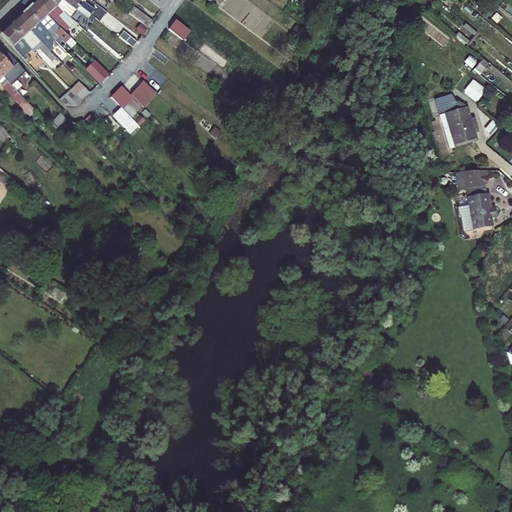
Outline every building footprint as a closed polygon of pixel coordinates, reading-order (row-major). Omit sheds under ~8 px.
[(74,35),(57,17),(63,11),(51,0),(37,0),(35,2),(61,27),(71,38),(74,35)] [(72,19),(78,12),(88,19),(90,16),(70,0),(51,0),(63,11),(72,19)] [(70,0),(90,16),(94,11),(84,3),(82,2),(83,0),(70,0)] [(149,0),(160,8),(166,0),(149,0)] [(55,32),(61,27),(35,2),(27,10),(45,29),(49,25),(55,32)] [(129,13),(148,28),(153,21),(134,7),(129,13)] [(60,62),(64,66),(70,60),(56,45),(53,48),(43,37),(48,32),(45,29),(27,10),(18,18),(40,42),(43,44),(60,62)] [(9,26),(32,50),(37,45),(40,42),(18,18),(9,26)] [(466,25),(464,28),(475,37),(478,34),(466,25)] [(13,48),(27,64),(31,60),(27,54),(32,50),(9,26),(0,35),(13,48)] [(120,38),(133,48),(137,42),(124,32),(120,38)] [(74,35),(71,38),(78,44),(82,40),(75,34),(74,35)] [(461,40),(468,46),(470,43),(463,37),(461,40)] [(38,48),(56,67),(60,62),(43,44),(39,47),(38,48)] [(458,70),(466,59),(446,45),(431,66),(456,83),(462,73),(458,70)] [(0,74),(12,87),(20,95),(25,90),(13,77),(22,69),(3,48),(0,50),(0,74)] [(489,65),(483,60),(475,68),(482,74),(489,65)] [(422,85),(432,93),(442,81),(431,73),(422,85)] [(12,87),(0,74),(0,84),(30,116),(36,111),(20,95),(12,87)] [(476,102),(486,90),(473,79),(463,92),(476,102)] [(70,90),(81,101),(89,94),(79,82),(70,90)] [(143,82),(131,96),(144,108),(156,94),(143,82)] [(111,98),(122,109),(133,99),(122,87),(111,98)] [(81,101),(70,90),(62,98),(60,99),(59,100),(65,106),(75,107),(81,101)] [(447,114),(456,145),(475,139),(466,108),(465,108),(460,109),(459,107),(451,95),(434,101),(439,116),(447,114)] [(121,107),(112,115),(130,135),(139,127),(121,107)] [(62,116),(60,114),(50,125),(51,126),(62,116)] [(447,114),(439,116),(449,148),(456,145),(447,114)] [(67,121),(62,116),(51,126),(57,132),(67,121)] [(85,121),(94,130),(99,126),(90,116),(85,121)] [(92,131),(83,121),(76,127),(86,137),(92,131)] [(215,128),(210,134),(215,139),(220,133),(215,128)] [(3,137),(0,134),(0,137),(2,139),(3,138),(9,144),(10,143),(3,137)] [(13,146),(10,143),(9,144),(0,153),(0,155),(3,158),(13,146)] [(0,168),(0,176),(11,186),(16,182),(0,168)] [(473,231),(493,227),(491,219),(497,217),(495,208),(492,209),(490,209),(487,194),(486,194),(485,186),(485,185),(484,185),(487,178),(488,178),(488,177),(487,171),(464,172),(468,197),(467,198),(469,206),(473,231)] [(462,217),(465,232),(473,231),(469,206),(459,208),(460,215),(462,217)] [(56,286),(51,293),(56,295),(60,288),(56,286)] [(60,288),(56,295),(64,300),(68,293),(60,288)]
